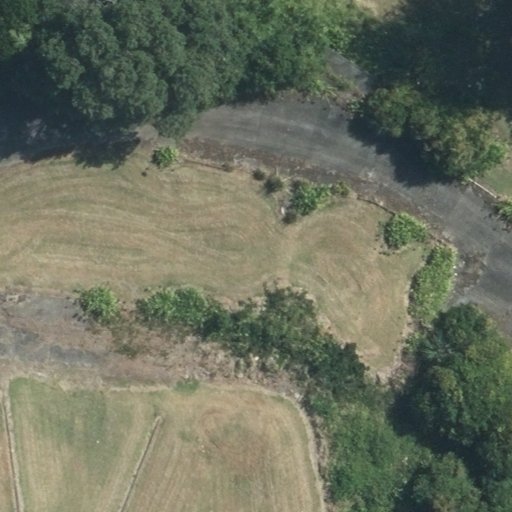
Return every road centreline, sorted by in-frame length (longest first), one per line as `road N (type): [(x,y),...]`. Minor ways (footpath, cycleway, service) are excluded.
road 1 (track): [(0,109),(38,95),(183,91),(325,116),(417,156),(511,247)]
road 2 (track): [(0,331),(363,394)]
